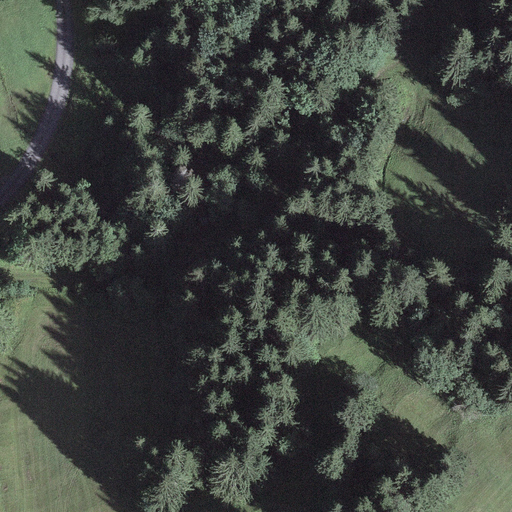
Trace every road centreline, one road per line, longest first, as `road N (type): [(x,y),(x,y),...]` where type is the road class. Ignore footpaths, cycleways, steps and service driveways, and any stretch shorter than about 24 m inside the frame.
road 1 (track): [(0,276),(144,282),(172,270),(257,212),(315,143),(465,0)]
road 2 (track): [(0,203),(53,117),(65,61),(63,0)]
